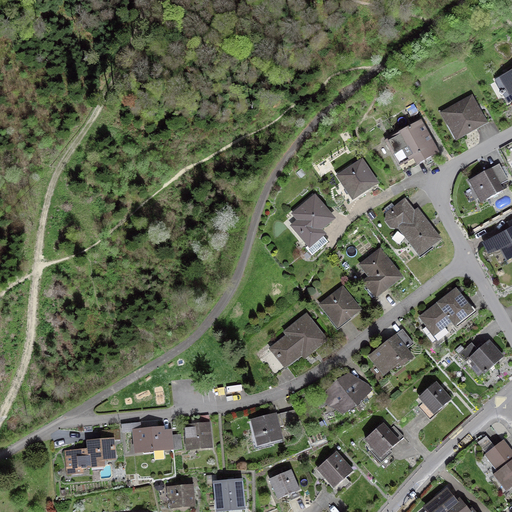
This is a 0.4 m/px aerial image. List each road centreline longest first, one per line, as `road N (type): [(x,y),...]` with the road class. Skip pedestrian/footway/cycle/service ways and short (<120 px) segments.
road 1 (residential): [(0,458),(65,423),(219,408),(283,392),(351,351),(471,257)]
road 2 (track): [(65,423),(208,324),(281,163),(376,69)]
road 3 (track): [(0,425),(30,341),(51,182),(125,61),(151,0)]
road 4 (residential): [(471,257),(442,205),(440,184),(458,162),(511,132)]
road 5 (residential): [(386,511),(499,400)]
road 6 (unknown): [(440,184),(406,186),(333,231)]
